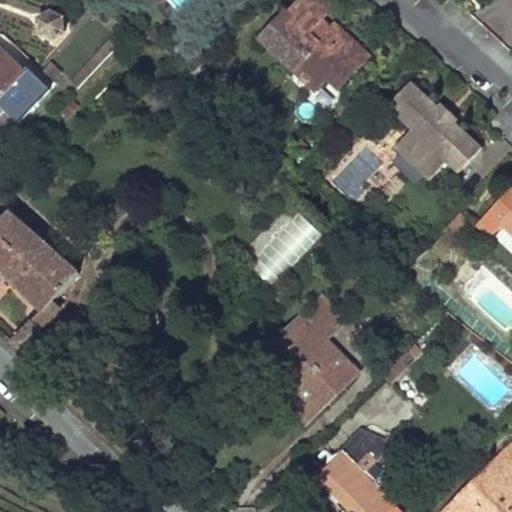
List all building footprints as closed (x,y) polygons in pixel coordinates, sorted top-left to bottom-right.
[(284,11),(258,39),(312,91),(324,78),(335,88),(349,73),(342,66),(358,49),(332,24),(329,27),(323,33),(315,25),(320,19),(331,7),(323,0),(300,0),(287,14),(284,11)] [(52,13),(39,21),(40,35),(53,42),(65,34),(64,20),(52,13)] [(320,19),(315,25),(323,33),(329,27),(320,19)] [(0,49),(0,109),(17,126),(53,90),(30,68),(25,72),(0,49)] [(342,66),(349,73),(365,56),(358,49),(342,66)] [(389,107),(403,121),(412,129),(395,148),(429,179),(446,161),(458,172),(482,146),(455,121),(452,124),(440,113),(443,110),(427,95),(413,82),(389,107)] [(458,117),(447,106),(443,110),(440,113),(452,124),(455,121),(458,117)] [(402,183),(394,176),(374,197),(382,204),(402,183)] [(511,186),(511,185),(478,221),(491,233),(501,223),(511,232),(511,186)] [(0,273),(12,285),(42,317),(14,347),(27,359),(46,340),(41,334),(63,312),(55,306),(81,278),(11,215),(0,224),(0,273)] [(147,233),(141,239),(147,244),(152,238),(147,233)] [(325,298),(315,308),(338,333),(349,323),(325,298)] [(315,308),(275,347),(283,355),(267,371),(282,386),(278,389),(286,398),(290,394),(312,417),(328,400),(331,404),(358,377),(333,351),(329,356),(321,349),(338,333),(315,308)] [(275,347),(259,363),(267,371),(283,355),(275,347)] [(286,398),(283,401),(305,424),(312,417),(290,394),(286,398)] [(15,434),(5,424),(0,429),(0,445),(5,448),(15,434)] [(395,440),(358,426),(336,449),(338,452),(331,460),(329,457),(317,470),(320,474),(317,478),(331,492),(329,494),(338,502),(345,509),(344,511),(345,511),(350,511),(352,511),(353,511),(389,511),(398,502),(375,482),(376,480),(366,471),(395,440)] [(511,458),(506,452),(483,475),(488,482),(511,458)] [(483,475),(446,511),(511,511),(511,458),(488,482),(483,475)]
